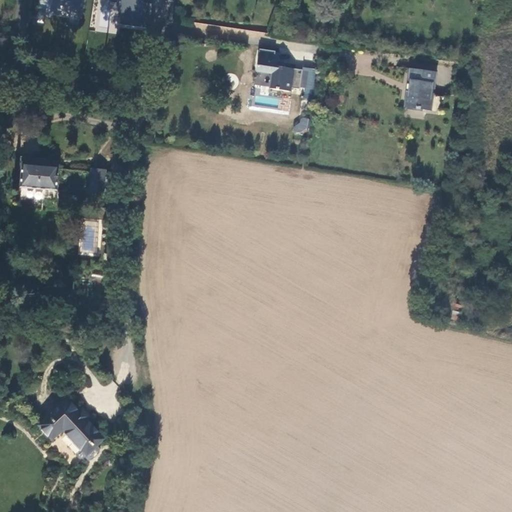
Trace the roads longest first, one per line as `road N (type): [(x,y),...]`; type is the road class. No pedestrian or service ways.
road 1 (residential): [(164,24),(125,219),(128,355),(143,424)]
road 2 (residential): [(346,452),(436,284),(456,198)]
road 3 (residential): [(456,198),(501,0)]
road 4 (residential): [(164,24),(315,47)]
